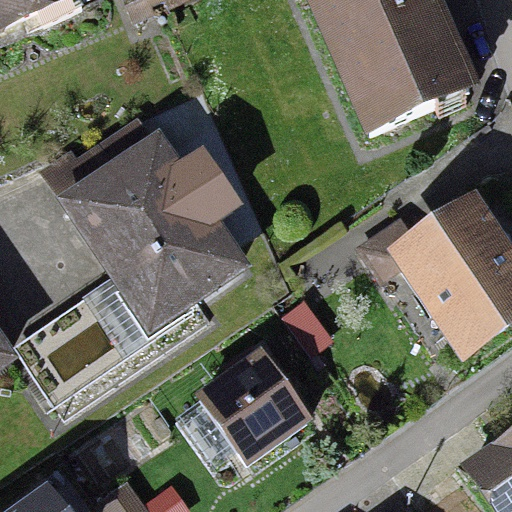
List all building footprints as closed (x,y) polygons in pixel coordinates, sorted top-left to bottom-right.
[(76,0),(0,0),(0,33),(3,41),(80,8),(76,0)] [(315,0),(324,21),(314,26),(369,151),(473,106),(426,0),(315,0)] [(125,289),(151,329),(195,299),(238,273),(140,122),(74,165),(93,194),(73,207),(125,289)] [(387,270),(461,378),(511,342),(511,268),(472,211),(387,270)] [(151,329),(125,289),(29,353),(72,416),(211,322),(195,299),(151,329)] [(0,389),(19,377),(0,348),(0,389)] [(260,365),(197,410),(247,481),(310,437),(260,365)] [(511,511),(511,442),(463,476),(487,511),(511,511)] [(146,511),(127,487),(101,507),(104,511),(146,511)]
